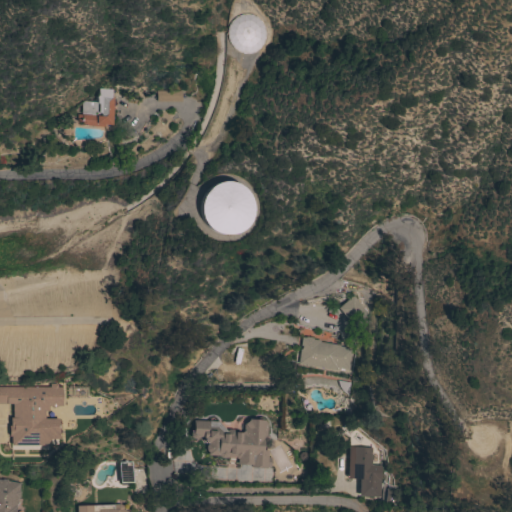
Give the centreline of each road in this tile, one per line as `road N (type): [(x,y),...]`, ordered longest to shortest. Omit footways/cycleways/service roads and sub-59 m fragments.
road 1 (residential): [(159,511),(163,441),(196,371),(223,339),(311,289),(382,229),(408,234),(417,359),(457,427)]
road 2 (residential): [(92,176),(165,152),(185,131),(184,108)]
